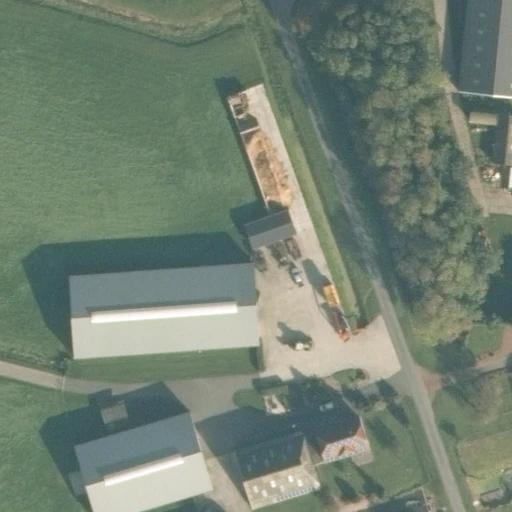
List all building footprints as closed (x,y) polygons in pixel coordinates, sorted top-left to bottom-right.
[(511,98),(511,0),(466,0),(457,94),(511,98)] [(511,115),(496,114),(492,155),(491,162),(511,164),(511,115)] [(288,210),(246,225),(254,249),(275,241),(271,231),(292,223),(288,210)] [(69,276),(75,358),(259,345),(253,262),(69,276)] [(123,403),(101,410),(109,435),(124,431),(131,428),(129,420),(123,403)] [(135,511),(212,489),(189,412),(75,446),(94,511),(135,511)] [(234,452),(252,510),(320,488),(308,450),(320,446),(325,461),(350,453),(349,451),(367,445),(359,418),(340,424),(340,421),(315,429),(317,436),(305,440),(303,431),(234,452)]
